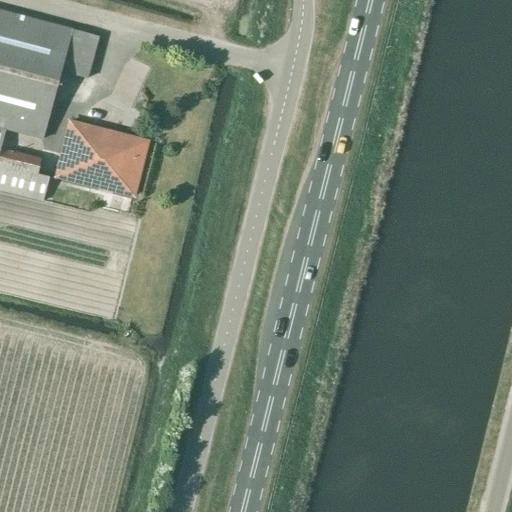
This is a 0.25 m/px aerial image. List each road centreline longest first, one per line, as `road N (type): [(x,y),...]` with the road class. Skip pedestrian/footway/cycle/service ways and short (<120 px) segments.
road 1 (primary): [(243,511),(371,0)]
road 2 (unclassified): [(185,511),(303,0)]
